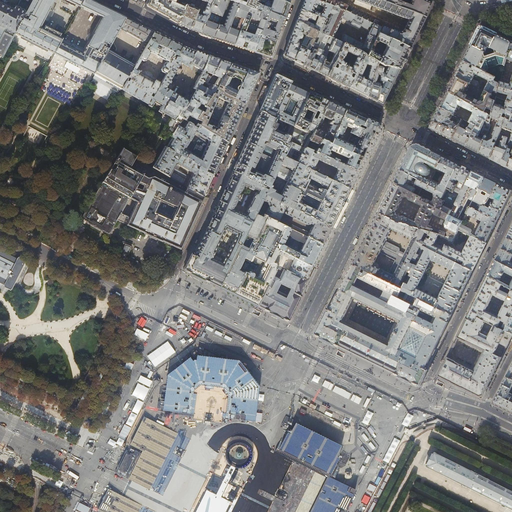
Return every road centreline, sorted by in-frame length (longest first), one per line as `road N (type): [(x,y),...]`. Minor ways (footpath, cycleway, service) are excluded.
road 1 (primary): [(292,344),(402,124)]
road 2 (residential): [(420,398),(511,210)]
road 3 (residential): [(161,301),(134,300),(0,230)]
road 4 (residential): [(292,344),(170,282),(161,301)]
road 5 (tertiary): [(135,12),(273,66)]
road 6 (tertiary): [(273,66),(402,124)]
road 7 (primary): [(402,124),(461,3)]
road 8 (primary): [(240,401),(221,401),(195,416),(156,492)]
road 9 (primary): [(151,352),(92,471)]
road 10 (residential): [(402,124),(511,179)]
road 11 (primary): [(178,503),(240,401)]
